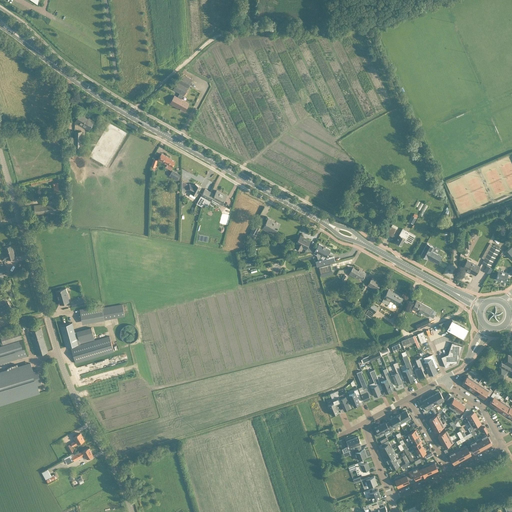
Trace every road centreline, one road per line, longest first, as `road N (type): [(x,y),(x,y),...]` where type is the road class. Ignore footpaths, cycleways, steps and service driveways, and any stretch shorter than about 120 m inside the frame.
road 1 (unclassified): [(135,511),(60,363),(0,155)]
road 2 (primary): [(325,222),(132,117),(20,37)]
